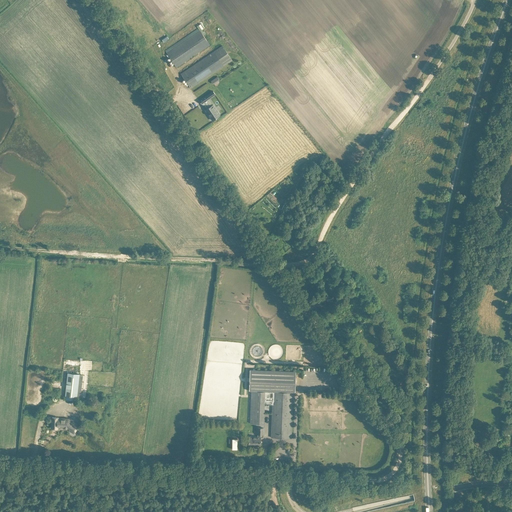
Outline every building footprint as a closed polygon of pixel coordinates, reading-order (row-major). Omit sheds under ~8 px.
[(204,35),(200,30),(167,53),(176,67),(210,45),(210,44),(212,43),(206,34),(204,35)] [(191,88),(195,85),(232,60),(222,46),(181,74),(191,88)] [(206,95),(199,100),(201,104),(202,103),(208,99),(206,95)] [(205,110),(212,120),(220,115),(213,105),(208,107),(207,105),(204,106),(206,109),(205,110)] [(332,288),(324,293),(328,300),(336,294),(332,288)] [(352,316),(355,323),(360,321),(357,314),(352,316)] [(250,369),(249,391),(251,391),(250,423),(264,424),(264,404),(272,404),(271,437),(291,438),(293,392),(295,392),(296,371),(291,371),(250,369)] [(80,374),(67,372),(64,399),(77,400),(77,398),(80,398),(83,375),(80,374)] [(67,428),(74,432),(79,425),(68,419),(58,418),(58,417),(52,417),(52,428),(58,428),(58,427),(64,427),(67,428)] [(249,445),(260,445),(260,436),(260,434),(263,434),(263,427),(257,427),(257,434),(258,434),(258,436),(249,436),(249,445)]
